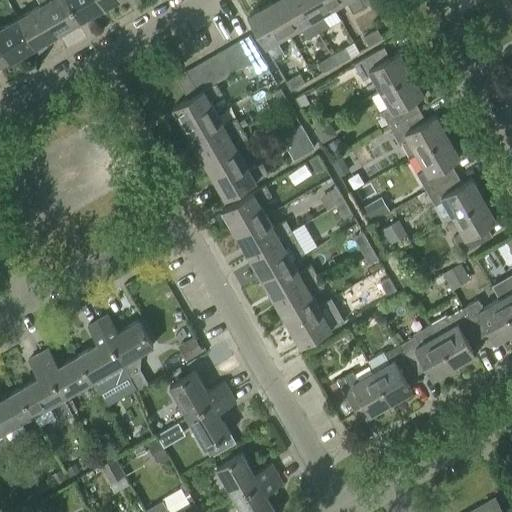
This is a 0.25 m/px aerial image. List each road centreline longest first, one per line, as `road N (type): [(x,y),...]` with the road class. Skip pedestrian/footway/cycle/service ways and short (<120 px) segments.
road 1 (unclassified): [(334,509),(191,255),(158,238)]
road 2 (unclassified): [(0,99),(183,0)]
road 3 (unclassified): [(334,509),(511,414)]
road 4 (unclassified): [(21,296),(127,238),(158,238)]
road 5 (unclassified): [(499,104),(437,0)]
